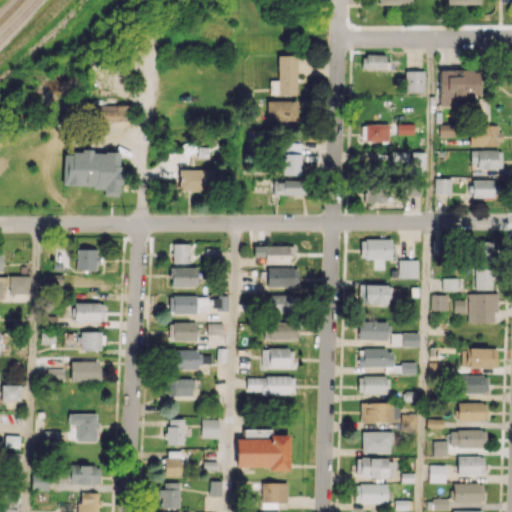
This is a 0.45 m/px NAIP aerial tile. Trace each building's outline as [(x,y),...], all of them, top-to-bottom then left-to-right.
[(361,68),(386,69),(386,55),(361,54),(361,68)] [(296,94),(295,55),(277,55),(277,80),(268,80),(269,94),(296,94)] [(456,106),(456,96),(480,96),(481,70),(439,69),(438,105),(456,106)] [(423,70),(404,71),(404,92),(424,92),(423,70)] [(296,124),(297,100),(266,100),(265,123),(296,124)] [(125,104),(89,104),(89,120),(125,120),(125,104)] [(396,133),(413,134),(413,124),(397,123),(396,133)] [(388,124),(361,124),(361,141),(388,141),(388,124)] [(438,135),(454,135),(454,124),(439,124),(438,135)] [(499,125),(468,125),(468,146),(499,146),(499,125)] [(299,143),(285,143),(285,153),(300,152),(299,143)] [(470,168),(501,167),(501,149),(469,150),(470,168)] [(423,174),(424,152),(410,152),(409,173),(423,174)] [(281,175),(300,175),(300,154),(281,154),(281,175)] [(121,165),(102,164),(101,195),(120,196),(121,165)] [(178,191),(212,191),(212,169),(178,169),(178,191)] [(433,194),(450,194),(450,178),(433,178),(433,194)] [(272,179),(272,194),(302,194),(302,180),(272,179)] [(493,179),(471,180),(472,197),(493,196),(493,179)] [(384,202),(384,182),(364,183),(364,202),(384,202)] [(390,259),(390,239),(359,239),(359,259),(390,259)] [(492,262),(491,240),(473,241),(474,263),(492,262)] [(170,263),(188,263),(188,243),(170,243),(170,263)] [(264,264),(290,263),(290,245),(253,245),(253,256),(264,256),(264,264)] [(97,249),(75,248),(75,270),(97,270),(97,249)] [(417,278),(417,260),(397,260),(397,277),(417,278)] [(195,287),(196,268),(169,267),(169,286),(195,287)] [(297,287),(297,267),(266,268),(266,287),(297,287)] [(474,289),(492,289),(492,268),(474,267),(474,289)] [(61,286),(62,275),(40,274),(40,286),(61,286)] [(29,276),(9,275),(8,293),(29,293),(29,276)] [(0,276),(0,298),(2,299),(1,286),(8,285),(8,276),(0,276)] [(456,290),(456,278),(441,278),(441,290),(456,290)] [(389,304),(389,284),(358,285),(359,305),(389,304)] [(467,292),(467,322),(493,323),(493,312),(497,312),(497,293),(467,292)] [(291,295),(267,294),(267,314),(291,314),(291,295)] [(446,294),(430,294),(429,310),(446,310),(446,294)] [(207,296),(167,295),(167,313),(206,313),(207,296)] [(211,309),(227,309),(227,296),(211,296),(211,309)] [(453,312),(463,313),(464,299),(453,299),(453,312)] [(103,321),(103,302),(73,302),(73,320),(103,321)] [(357,340),(388,339),(388,320),(357,321),(357,340)] [(263,321),(262,338),(294,339),(295,322),(263,321)] [(196,322),(167,322),(168,340),(196,340),(196,322)] [(205,334),(222,335),(222,323),(206,323),(205,334)] [(102,332),(80,331),(79,350),(102,350),(102,332)] [(418,346),(417,333),(389,333),(390,346),(418,346)] [(496,367),(496,348),(460,347),(460,366),(496,367)] [(384,366),(384,373),(414,373),(414,363),(391,363),(391,348),(357,349),(357,366),(384,366)] [(197,349),(170,349),(170,369),(197,369),(197,364),(210,364),(210,355),(196,354),(197,349)] [(69,380),(99,381),(99,361),(70,361),(69,380)] [(487,393),(487,375),(457,374),(457,392),(487,393)] [(386,393),(386,375),(356,375),(357,394),(386,393)] [(246,376),(246,391),(260,391),(260,394),(293,393),(293,376),(246,376)] [(199,396),(200,378),(163,378),(163,396),(199,396)] [(20,385),(1,384),(0,400),(19,400),(20,385)] [(456,402),(457,420),(486,420),(485,401),(456,402)] [(391,402),(359,402),(359,421),(390,422),(391,402)] [(67,413),(68,425),(76,425),(76,441),(97,440),(96,413),(67,413)] [(416,432),(416,414),(400,414),(399,431),(416,432)] [(183,444),(182,418),(165,419),(166,445),(183,444)] [(200,437),(217,437),(218,419),(200,418),(200,437)] [(425,427),(441,428),(441,419),(426,418),(425,427)] [(235,467),(288,467),(288,434),(271,434),(271,429),(242,429),(242,438),(234,438),(235,467)] [(449,429),(449,447),(485,446),(485,429),(449,429)] [(361,452),(390,452),(390,431),(361,431),(361,452)] [(432,456),(446,456),(445,440),(432,441),(432,456)] [(164,476),(180,476),(180,450),(164,451),(164,476)] [(456,474),(483,474),(483,456),(456,456),(456,474)] [(392,477),(393,458),(355,458),(355,476),(392,477)] [(444,482),(445,465),(428,464),(428,481),(444,482)] [(68,483),(98,484),(99,465),(69,465),(68,483)] [(31,490),(47,489),(47,474),(30,474),(31,490)] [(208,495),(220,496),(221,481),(209,481),(208,495)] [(177,508),(178,482),(160,482),(160,507),(177,508)] [(286,482),(261,482),(261,502),(286,502),(286,482)] [(482,503),(482,483),(451,483),(451,502),(482,503)] [(385,484),(353,484),(353,503),(385,503),(385,484)] [(77,511),(97,511),(98,492),(78,492),(77,511)] [(432,509),(447,509),(447,498),(432,498),(432,509)]
